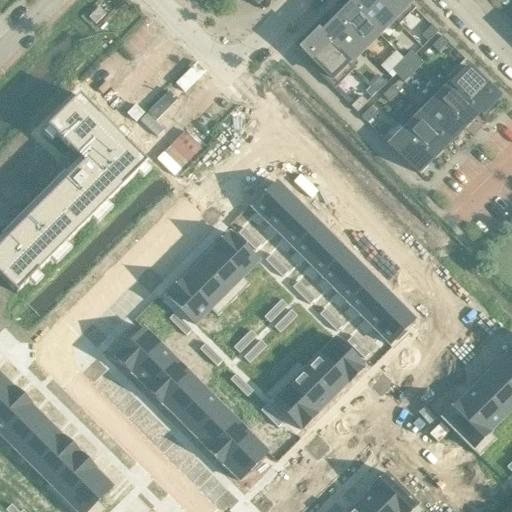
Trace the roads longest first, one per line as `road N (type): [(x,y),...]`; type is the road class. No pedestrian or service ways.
road 1 (residential): [(284,511),(477,321),(286,129)]
road 2 (residential): [(206,511),(54,358),(286,129)]
